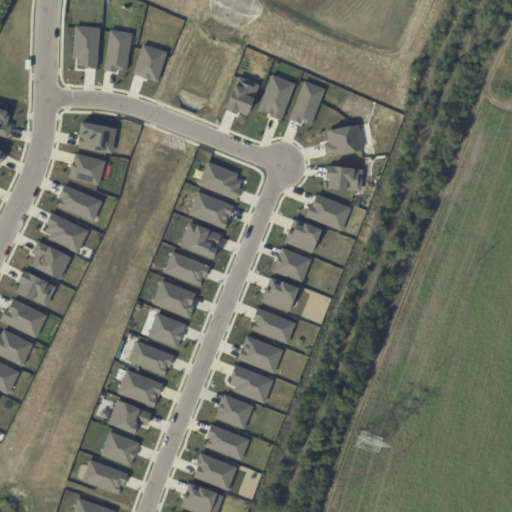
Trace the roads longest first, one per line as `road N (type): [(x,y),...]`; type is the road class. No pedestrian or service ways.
road 1 (residential): [(283,163),(144,511)]
road 2 (residential): [(49,0),(39,156),(0,241)]
road 3 (residential): [(45,98),(145,110),(283,163)]
